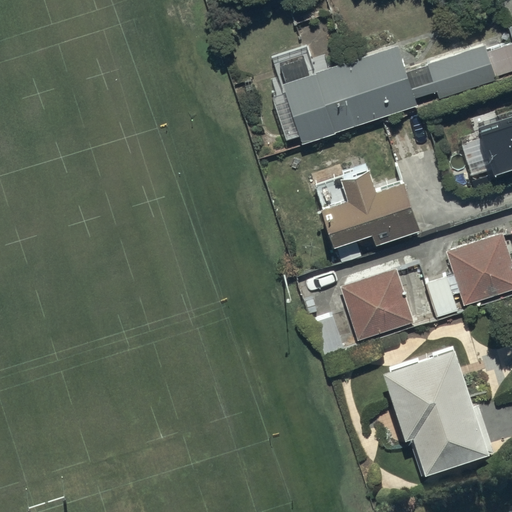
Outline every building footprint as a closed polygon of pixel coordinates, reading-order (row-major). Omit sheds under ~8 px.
[(511,55),(506,39),(483,47),(481,40),(404,67),(394,38),(316,65),(308,42),(275,53),(284,77),(279,78),(299,137),(413,97),(412,95),(434,87),(436,93),(493,74),(492,72),(511,65),(511,55)] [(511,115),(479,126),(495,176),(511,170),(511,115)] [(311,182),(317,200),(315,200),(327,238),(366,225),(370,238),(413,224),(397,173),(368,182),(362,161),(334,170),(341,192),(332,195),(326,177),(311,182)] [(511,266),(499,228),(443,246),(460,300),(511,283),(511,266)] [(392,263),(336,280),(353,334),(409,317),(392,263)] [(445,271),(421,278),(432,317),(456,310),(445,271)] [(376,363),(399,430),(407,427),(419,466),(471,448),(472,453),(492,446),(476,399),(469,401),(448,339),(376,363)]
